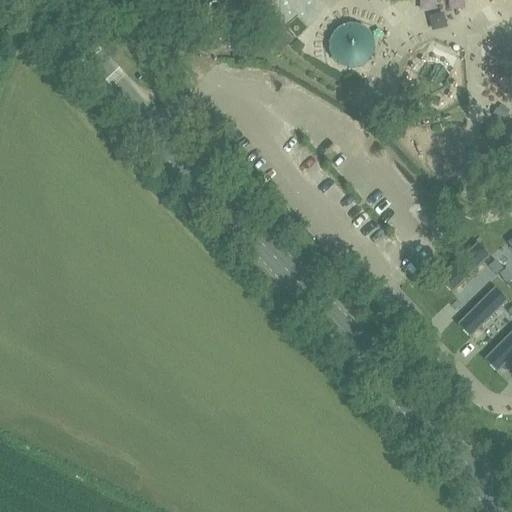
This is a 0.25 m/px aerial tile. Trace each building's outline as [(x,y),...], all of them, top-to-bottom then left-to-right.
[(336,34),(331,40),(329,48),(329,55),(332,63),(338,68),(345,72),(352,73),(359,72),(366,68),(371,63),(374,56),(374,49),(373,42),(369,36),(364,31),(357,28),(350,28),(342,29),(336,34)] [(363,83),(357,92),(379,107),(385,98),(363,83)] [(477,245),(439,281),(452,293),(489,257),(477,245)] [(494,261),(488,267),(496,276),(502,270),(494,261)] [(511,277),(506,269),(499,274),(505,284),(511,279),(511,277)] [(494,289),(458,326),(470,338),(506,301),(494,289)] [(511,332),(484,361),(496,373),(511,357),(511,332)]
